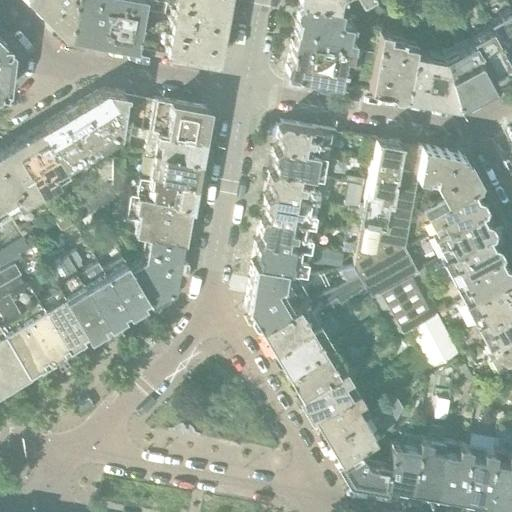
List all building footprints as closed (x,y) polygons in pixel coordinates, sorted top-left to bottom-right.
[(64,33),(69,0),(29,0),(62,33),(64,33)] [(133,45),(140,10),(140,6),(141,0),(69,0),(64,33),(133,45)] [(214,55),(220,25),(223,0),(171,0),(168,16),(161,51),(180,54),(207,59),(209,59),(214,55)] [(430,7),(436,3),(434,0),(424,0),(415,5),(419,13),(430,7)] [(338,70),(341,55),(357,58),(359,49),(358,49),(348,47),(350,37),(344,36),(346,22),(348,11),(343,10),(334,8),(297,1),(294,17),(292,27),(285,67),(288,67),(290,70),(290,73),(340,82),(342,70),(338,70)] [(491,77),(470,36),(468,37),(447,1),(431,9),(445,37),(440,55),(454,103),(493,81),(491,77)] [(382,10),(373,3),(369,8),(378,15),(382,10)] [(440,55),(445,37),(431,9),(430,7),(419,13),(417,14),(411,43),(410,50),(403,93),(454,103),(440,55)] [(511,14),(510,10),(487,21),(509,59),(511,57),(511,14)] [(509,59),(487,21),(487,22),(489,25),(487,26),(470,36),(491,77),(502,71),(503,68),(503,67),(511,63),(509,59)] [(403,93),(410,50),(411,43),(399,41),(399,40),(385,36),(386,31),(376,29),(374,43),(372,51),(370,64),(368,78),(366,87),(403,93)] [(0,92),(5,89),(7,79),(10,49),(0,39),(0,92)] [(372,51),(374,43),(360,40),(358,49),(359,49),(372,51)] [(357,58),(361,62),(370,64),(372,51),(359,49),(357,58)] [(359,76),(357,85),(366,87),(368,78),(359,76)] [(101,88),(38,126),(61,165),(92,146),(94,150),(112,140),(110,135),(115,132),(123,147),(124,147),(128,126),(134,94),(101,88)] [(134,94),(128,126),(199,139),(205,107),(134,94)] [(331,154),(335,130),(280,120),(275,123),(273,135),(277,136),(276,144),(331,154)] [(7,144),(0,148),(0,201),(6,211),(36,193),(38,192),(56,181),(57,181),(67,174),(61,165),(38,126),(7,144)] [(128,126),(124,147),(126,147),(128,136),(145,138),(143,151),(195,161),(199,139),(128,126)] [(415,269),(403,248),(402,246),(407,220),(409,204),(414,176),(420,145),(374,137),(369,161),(361,208),(360,214),(356,233),(354,244),(353,252),(351,266),(356,274),(362,284),(367,292),(393,335),(402,330),(407,327),(428,367),(457,351),(435,311),(436,310),(435,308),(422,283),(415,269)] [(362,177),(330,170),(333,154),(331,154),(276,144),(271,147),(269,155),(273,160),(271,168),(328,178),(347,182),(361,184),(362,177)] [(476,179),(464,156),(458,152),(420,145),(414,176),(432,179),(442,199),(469,187),(474,184),(476,179)] [(151,156),(147,174),(191,182),(195,161),(143,151),(142,155),(151,156)] [(325,202),(328,178),(271,168),(267,171),(266,172),(265,179),(269,183),(267,192),(314,200),(325,202)] [(136,177),(133,194),(187,205),(191,182),(147,174),(138,173),(137,177),(136,177)] [(111,178),(111,183),(122,189),(123,178),(111,178)] [(357,208),(361,185),(361,184),(347,182),(343,201),(335,200),(335,204),(357,208)] [(111,183),(107,185),(113,195),(117,192),(122,189),(111,183)] [(107,185),(103,188),(110,200),(114,198),(112,195),(113,195),(107,185)] [(477,210),(480,208),(482,203),(478,195),(472,194),(469,187),(442,199),(422,211),(433,231),(477,210)] [(103,188),(98,190),(106,202),(107,202),(110,200),(103,188)] [(98,190),(94,193),(102,205),(106,202),(98,190)] [(310,225),(314,200),(267,192),(262,195),(261,202),(264,207),(263,215),(310,225)] [(94,193),(90,195),(98,208),(102,205),(94,193)] [(128,194),(124,215),(135,217),(132,234),(146,236),(181,241),(187,205),(133,194),(128,193),(128,194)] [(90,195),(86,198),(94,210),(98,208),(90,195)] [(83,200),(82,200),(89,213),(94,210),(86,198),(83,200)] [(94,210),(89,213),(98,227),(103,227),(107,202),(106,202),(102,205),(98,208),(94,210)] [(420,212),(409,204),(407,220),(420,212)] [(485,234),(488,232),(490,226),(486,218),(480,217),(477,210),(433,231),(430,233),(442,255),(485,234)] [(356,233),(360,214),(353,213),(347,217),(345,231),(356,233)] [(306,247),(310,225),(263,215),(258,218),(257,226),(260,231),(259,239),(306,247)] [(98,227),(101,232),(109,241),(119,231),(103,227),(98,227)] [(101,232),(94,238),(106,254),(96,261),(127,313),(146,301),(147,304),(148,303),(128,268),(123,259),(120,256),(109,241),(101,232)] [(449,279),(496,255),(498,250),(494,242),(488,241),(485,234),(442,255),(437,257),(449,279)] [(142,259),(128,268),(148,303),(149,305),(150,305),(151,308),(167,299),(165,295),(166,290),(172,291),(181,241),(146,236),(142,258),(142,259)] [(21,237),(0,249),(0,266),(11,260),(29,249),(21,237)] [(339,266),(341,253),(306,247),(259,239),(254,242),(253,250),(256,254),(255,262),(286,268),(292,270),(302,271),(304,261),(339,266)] [(353,252),(354,244),(342,243),(341,251),(353,252)] [(59,245),(39,258),(60,292),(63,290),(90,335),(109,324),(67,255),(66,256),(59,245)] [(74,250),(67,255),(109,324),(127,313),(96,261),(83,268),(79,262),(80,259),(74,250)] [(461,300),(507,276),(509,271),(505,264),(500,262),(496,255),(449,279),(461,300)] [(298,301),(290,288),(285,279),(284,279),(286,268),(255,262),(250,261),(243,304),(248,312),(247,317),(252,325),(257,326),(298,301)] [(13,262),(0,269),(53,358),(71,346),(44,301),(39,304),(27,282),(24,283),(13,262)] [(356,274),(351,266),(343,267),(337,267),(343,280),(356,274)] [(429,279),(422,266),(415,269),(422,283),(429,279)] [(0,269),(0,314),(2,318),(0,320),(4,326),(0,327),(0,329),(27,373),(53,358),(0,269)] [(312,315),(362,284),(356,274),(343,280),(303,298),(298,301),(257,326),(261,334),(260,339),(267,351),(316,321),(312,315)] [(472,321),(511,301),(511,284),(507,276),(461,300),(472,321)] [(60,292),(44,301),(71,346),(90,335),(63,290),(60,292)] [(484,343),(511,328),(511,301),(472,321),(484,343)] [(443,311),(445,310),(442,304),(435,308),(436,310),(440,317),(445,314),(443,311)] [(283,370),(330,343),(316,321),(267,351),(273,361),(278,362),(283,370)] [(338,338),(347,332),(344,328),(335,334),(338,338)] [(493,367),(498,365),(511,357),(511,328),(484,343),(489,353),(486,355),(493,367)] [(0,389),(5,387),(26,374),(27,373),(0,329),(0,389)] [(402,330),(393,335),(397,340),(405,335),(402,330)] [(296,392),(341,366),(343,365),(330,343),(283,370),(282,375),(286,383),(292,384),(296,392)] [(360,353),(357,347),(347,353),(350,359),(360,353)] [(429,370),(418,352),(402,361),(412,380),(429,370)] [(473,360),(469,352),(460,357),(464,365),(473,360)] [(508,386),(511,383),(511,357),(498,365),(508,386)] [(306,416),(310,414),(354,387),(341,366),(296,392),(293,394),(306,416)] [(343,423),(367,409),(354,387),(310,414),(314,422),(313,427),(319,438),(343,423)] [(487,403),(478,387),(473,405),(487,403)] [(372,436),(391,424),(399,406),(398,405),(399,405),(392,394),(367,409),(343,423),(319,438),(325,448),(331,450),(333,454),(343,448),(353,443),(355,446),(372,437),(372,436)] [(431,495),(441,440),(444,427),(429,424),(425,437),(415,436),(407,486),(415,488),(419,493),(431,495)] [(407,486),(415,436),(399,433),(397,441),(397,442),(388,440),(385,459),(379,458),(375,485),(381,486),(382,482),(391,484),(394,488),(402,490),(407,486)] [(375,485),(379,458),(385,459),(388,440),(389,438),(376,435),(372,437),(355,446),(353,443),(343,448),(333,454),(335,457),(332,459),(344,479),(375,485)] [(457,495),(463,457),(466,444),(454,442),(454,443),(441,440),(431,495),(443,497),(448,494),(457,495)] [(481,500),(490,448),(466,444),(463,457),(457,495),(460,500),(468,501),(473,498),(481,500)] [(506,508),(511,476),(511,452),(490,448),(481,500),(480,504),(506,508)]
